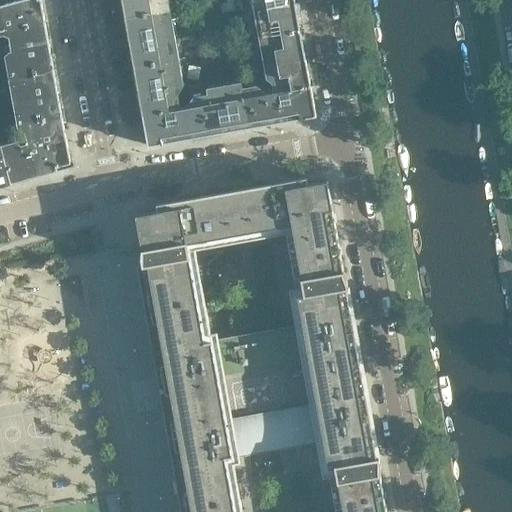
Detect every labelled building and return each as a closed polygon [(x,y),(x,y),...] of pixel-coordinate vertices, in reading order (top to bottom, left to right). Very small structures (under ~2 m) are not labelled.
[(45,21),(40,0),(18,0),(0,5),(0,8),(5,28),(45,21)] [(166,11),(163,0),(122,0),(125,18),(166,11)] [(300,29),(295,1),(259,8),(264,36),(300,29)] [(170,35),(166,11),(125,18),(130,42),(170,35)] [(49,45),(45,21),(5,28),(4,34),(9,37),(12,51),(12,52),(49,45)] [(305,57),(300,29),(264,36),(269,64),(305,57)] [(174,59),(170,35),(130,42),(134,67),(174,59)] [(53,69),(49,45),(12,52),(12,51),(10,52),(14,76),(53,69)] [(310,85),(305,57),(269,64),(274,91),(275,91),(310,85)] [(179,84),(174,59),(134,67),(139,91),(179,84)] [(58,92),(53,69),(14,76),(18,99),(58,92)] [(179,109),(177,97),(180,92),(179,84),(139,91),(143,115),(178,109),(179,109)] [(316,115),(310,85),(275,91),(281,122),(316,115)] [(256,126),(250,91),(247,88),(243,89),(240,87),(225,89),(232,130),(256,126)] [(232,130),(225,89),(209,92),(207,95),(203,96),(201,100),(201,99),(208,135),(232,130)] [(281,122),(275,91),(274,91),(274,93),(267,94),(264,91),(259,92),(256,90),(250,91),(256,126),(281,122)] [(62,116),(58,92),(18,99),(22,123),(62,116)] [(201,99),(201,100),(195,101),(193,104),(188,105),(186,108),(179,109),(178,109),(183,139),(208,135),(201,99)] [(183,139),(178,109),(143,115),(148,145),(183,139)] [(66,140),(62,116),(22,123),(24,132),(25,132),(28,143),(29,143),(30,146),(66,140)] [(0,186),(12,183),(3,150),(0,140),(0,186)] [(71,167),(66,140),(30,146),(38,176),(71,167)] [(38,176),(30,146),(29,143),(28,143),(3,150),(12,183),(38,176)] [(380,469),(380,468),(378,457),(379,457),(374,430),(375,430),(354,314),(353,314),(349,288),(348,288),(346,277),(345,276),(345,274),(344,274),(344,272),(327,181),(308,184),(307,177),(265,185),(156,204),(158,211),(136,215),(142,251),(142,253),(141,253),(142,255),(141,255),(142,256),(141,257),(143,266),(138,267),(181,511),(386,511),(380,473),(380,471),(380,469)]
